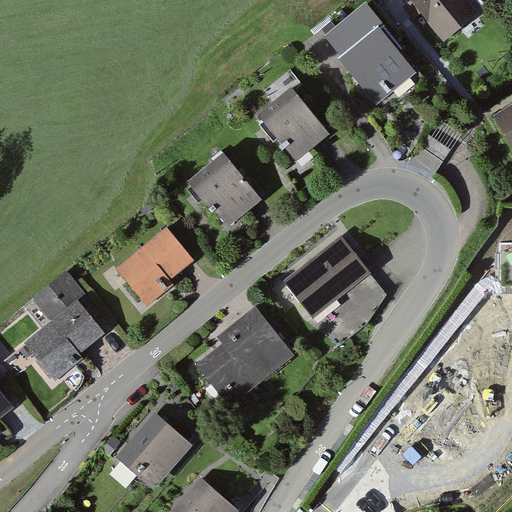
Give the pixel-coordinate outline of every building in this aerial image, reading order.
[(411,0),(413,1),(405,7),(414,17),(421,11),(444,39),(475,14),(463,0),(411,0)] [(365,6),(326,37),(352,68),(349,70),(373,100),(397,80),(410,96),(413,98),(417,86),(406,73),(392,55),(400,49),(365,6)] [(284,95),(259,115),(264,121),(260,124),(268,134),(272,131),(282,143),(279,146),(283,150),(285,148),(292,156),(325,129),(294,91),(302,85),(290,70),(274,83),(284,95)] [(511,106),(495,117),(511,143),(511,106)] [(224,154),(188,183),(211,211),(214,209),(223,221),(257,195),(224,154)] [(168,228),(117,269),(142,300),(161,286),(164,290),(167,287),(164,283),(193,259),(168,228)] [(342,243),(338,239),(285,282),(312,316),(306,321),(339,346),(367,323),(387,295),(368,273),(369,272),(345,241),(342,243)] [(511,243),(500,243),(500,280),(511,279),(511,243)] [(86,296),(66,272),(35,298),(54,321),(27,343),(52,374),(103,333),(78,303),(86,296)] [(288,348),(256,308),(240,321),(245,327),(197,365),(211,383),(218,377),(234,397),(258,377),(256,373),(288,348)] [(0,415),(11,406),(0,391),(0,377),(4,374),(0,368),(0,415)] [(190,442),(157,414),(118,459),(137,475),(141,470),(155,482),(190,442)] [(440,492),(465,477),(451,453),(426,468),(440,492)] [(231,511),(236,507),(203,479),(174,511),(231,511)]
